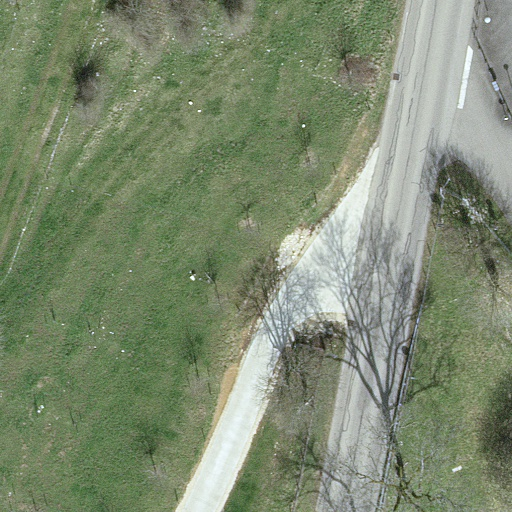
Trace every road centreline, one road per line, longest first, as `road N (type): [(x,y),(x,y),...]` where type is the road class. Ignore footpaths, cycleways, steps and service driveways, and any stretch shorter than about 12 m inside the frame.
road 1 (secondary): [(344,511),(434,0)]
road 2 (track): [(396,219),(296,291),(197,511)]
road 3 (track): [(0,260),(89,0)]
